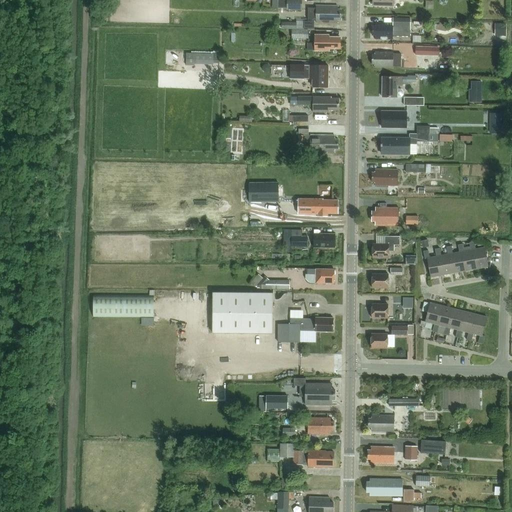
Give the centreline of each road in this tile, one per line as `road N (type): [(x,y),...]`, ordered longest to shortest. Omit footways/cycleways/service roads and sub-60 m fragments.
road 1 (secondary): [(351,369),(356,0)]
road 2 (residential): [(351,369),(503,371)]
road 3 (secondary): [(349,511),(351,369)]
road 4 (residential): [(503,371),(506,245)]
